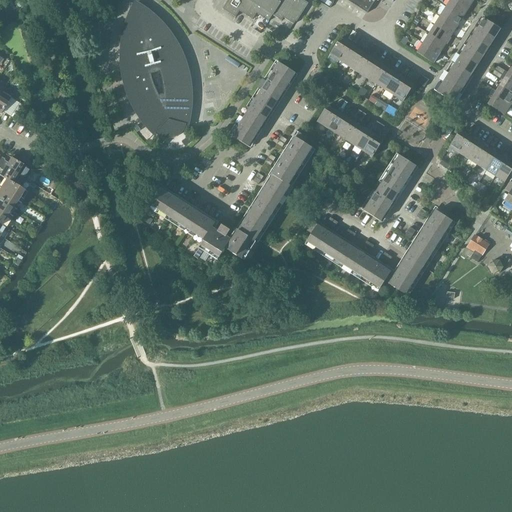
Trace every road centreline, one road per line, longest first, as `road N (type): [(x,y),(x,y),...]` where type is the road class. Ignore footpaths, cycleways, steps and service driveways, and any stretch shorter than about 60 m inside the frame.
road 1 (tertiary): [(0,448),(359,369),(511,385)]
road 2 (residential): [(246,162),(312,63),(310,51),(333,15),(378,38)]
road 3 (residential): [(333,209),(372,235),(382,232),(460,106)]
